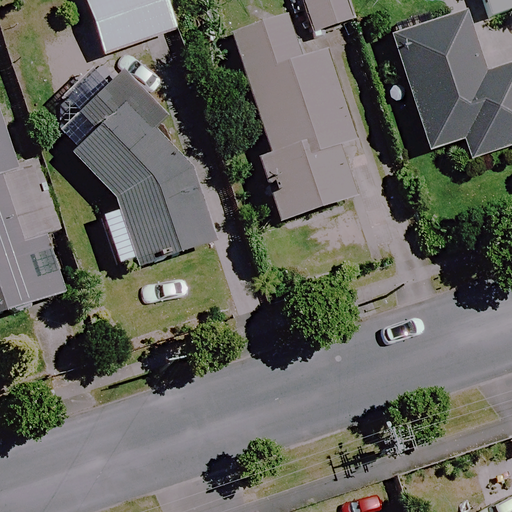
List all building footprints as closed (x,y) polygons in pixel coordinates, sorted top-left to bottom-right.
[(168,38),(155,0),(81,0),(78,1),(98,61),(168,38)] [(348,25),(338,0),(294,0),(309,39),(348,25)] [(511,15),(511,0),(474,0),(482,24),(511,15)] [(511,68),(481,78),(462,18),(384,43),(421,158),(456,147),(463,167),(511,151),(511,68)] [(297,70),(284,27),(227,45),(261,161),(253,163),(272,229),(354,205),(338,149),(345,147),(320,63),(297,70)] [(108,206),(111,216),(99,220),(114,266),(126,262),(131,276),(212,249),(185,168),(152,136),(164,123),(112,73),(51,136),(68,153),(62,160),(108,206)] [(42,240),(57,236),(34,161),(19,165),(3,111),(0,112),(0,318),(60,300),(42,240)]
